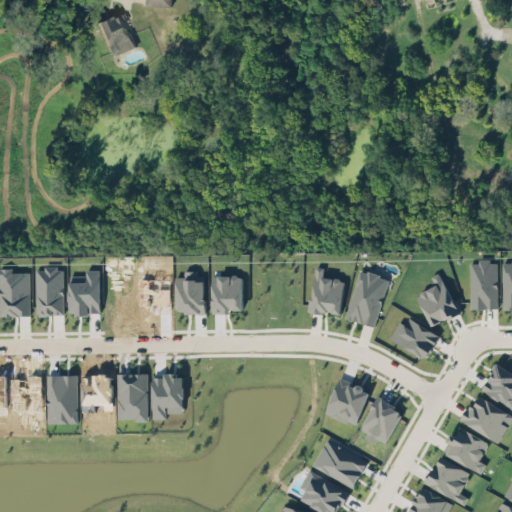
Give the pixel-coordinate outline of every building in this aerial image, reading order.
[(96,21),(110,53),(113,54),(117,52),(117,53),(138,46),(127,21),(129,20),(127,15),(124,16),(122,12),(111,17),(109,15),(96,21)] [(469,261),(470,306),(496,306),(496,261),(489,261),(489,256),(478,256),(478,261),(469,261)] [(511,308),(511,260),(502,260),(503,308),(511,308)] [(310,310),(340,314),(345,279),(323,276),(324,267),(315,265),(310,310)] [(0,266),(0,315),(30,315),(29,271),(13,271),(13,267),(0,266)] [(65,314),(64,267),(36,268),(37,314),(65,314)] [(388,277),(373,323),(344,316),(358,268),(366,270),(367,267),(381,271),(380,275),(388,277)] [(440,271),(431,275),(435,284),(416,294),(432,325),(460,311),(440,271)] [(440,334),(409,317),(405,324),(400,320),(390,338),(426,358),(440,334)] [(511,406),(511,371),(496,363),(481,390),(511,406)] [(153,418),(167,417),(167,412),(184,412),(183,374),(164,374),(164,375),(153,376),(153,418)] [(370,390),(339,377),(325,412),(356,425),(370,390)] [(498,442),(511,419),(511,413),(477,393),(461,419),(498,442)] [(365,437),(375,442),(378,437),(386,442),(403,409),(377,396),(361,428),(367,431),(365,437)] [(442,451),(482,472),(486,463),(479,460),(489,441),(462,427),(457,435),(452,432),(442,451)] [(353,487),(368,460),(327,438),(313,465),(353,487)] [(471,472),(441,455),(425,482),(464,504),(468,496),(460,492),(471,472)] [(305,489),(300,499),(324,511),(336,511),(349,489),(309,468),(300,486),(305,489)] [(409,511),(448,511),(453,501),(421,486),(409,511)] [(511,511),(511,506),(501,501),(496,511),(511,511)]
